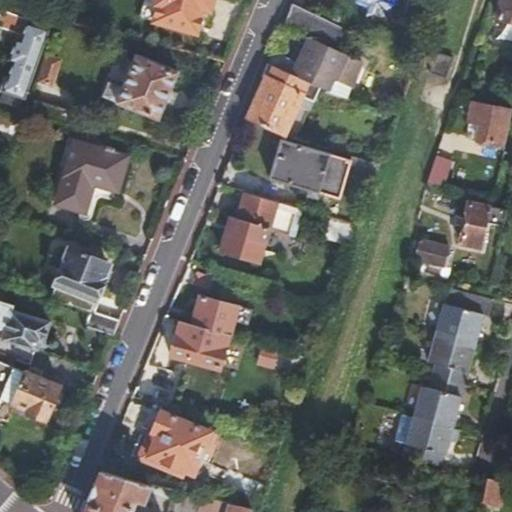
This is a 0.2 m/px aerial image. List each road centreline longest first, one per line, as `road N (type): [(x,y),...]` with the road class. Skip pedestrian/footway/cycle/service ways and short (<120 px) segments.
road 1 (residential): [(63,511),(276,0)]
road 2 (residential): [(511,467),(482,459),(511,353)]
